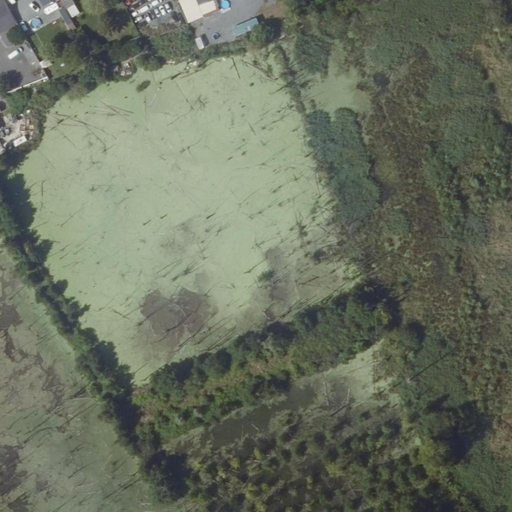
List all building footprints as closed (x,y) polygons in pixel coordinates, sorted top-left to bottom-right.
[(0,0),(0,24),(15,16),(6,0),(0,0)] [(71,0),(60,0),(68,19),(78,15),(71,0)] [(211,0),(204,0),(197,3),(195,0),(182,0),(191,20),(196,18),(211,11),(216,8),(211,0)] [(64,25),(69,22),(63,8),(58,10),(64,25)] [(212,21),(222,17),(220,12),(209,16),(212,21)] [(25,37),(30,34),(26,24),(20,26),(25,37)]
